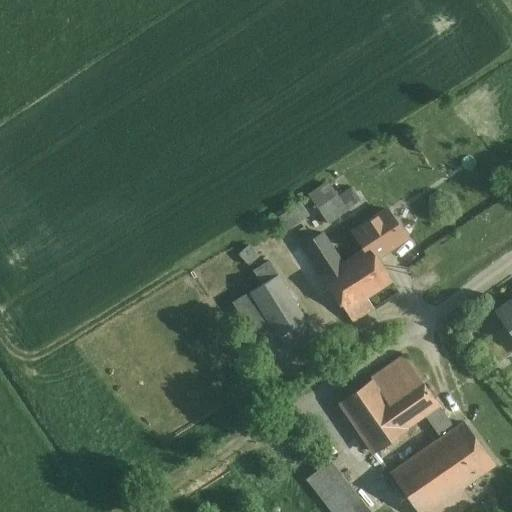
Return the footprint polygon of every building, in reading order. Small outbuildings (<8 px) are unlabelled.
[(347,211),(329,185),(310,198),(328,224),(347,211)] [(341,193),(352,208),(363,200),(353,185),(341,193)] [(284,209),(289,224),(310,216),(304,201),(284,209)] [(352,233),(363,250),(368,247),(376,259),(406,239),(387,210),(352,233)] [(342,264),(321,233),(302,246),(322,277),(342,264)] [(342,264),(322,277),(345,312),(366,298),(376,292),(391,282),(376,259),(368,247),(363,250),(342,264)] [(306,321),(277,276),(249,293),(277,337),(278,338),(306,321)] [(366,298),(345,312),(353,323),(374,309),(366,298)] [(511,301),(497,312),(499,315),(511,306),(511,301)] [(511,306),(499,315),(497,312),(495,313),(511,336),(511,306)] [(306,321),(278,338),(286,352),(314,335),(306,321)] [(376,378),(389,396),(421,374),(408,356),(376,378)] [(421,374),(389,396),(410,426),(420,419),(430,412),(442,403),(421,374)] [(389,396),(376,378),(345,401),(379,449),(410,426),(389,396)] [(379,449),(345,401),(334,409),(368,456),(379,449)] [(460,428),(442,403),(430,412),(448,437),(460,428)] [(448,437),(430,412),(420,419),(438,444),(448,437)] [(438,444),(400,471),(429,511),(430,511),(451,498),(489,470),(502,461),(472,419),(460,428),(448,437),(438,444)] [(306,480),(320,498),(345,480),(331,462),(306,480)] [(429,511),(400,471),(386,481),(408,511),(429,511)] [(369,511),(345,480),(320,498),(330,511),(369,511)] [(451,498),(430,511),(460,511),(461,511),(451,498)]
